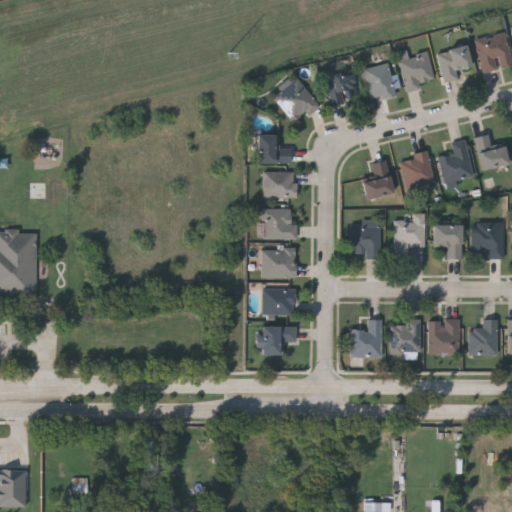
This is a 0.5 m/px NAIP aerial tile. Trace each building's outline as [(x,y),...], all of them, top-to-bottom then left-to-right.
[(483,72),(476,39),(506,32),(511,60),(511,65),(499,68),(499,69),(483,72)] [(438,52),(467,46),(471,66),(457,69),(459,79),(444,82),(438,52)] [(421,88),(407,92),(399,60),(428,53),(435,79),(420,83),(421,88)] [(369,99),(366,66),(391,65),(394,97),(369,99)] [(330,105),(324,74),(352,68),(359,98),(330,105)] [(295,125),(274,97),(282,91),(280,89),(297,76),(320,106),(295,125)] [(291,148),(291,163),(258,163),(258,135),(279,135),(279,148),(291,148)] [(505,144),(509,165),(481,170),(475,137),(489,135),(491,146),(505,144)] [(454,154),(451,142),(466,140),(473,177),(444,182),(439,157),(454,154)] [(400,162),(414,159),(413,154),(428,151),(435,183),(406,189),(400,162)] [(370,164),(386,160),(394,193),(367,200),(362,182),(374,179),(370,164)] [(264,171),(296,171),(296,198),(264,198),(264,171)] [(292,209),(292,223),(297,223),(297,239),(264,239),(264,209),(292,209)] [(425,246),(409,246),(409,258),(395,258),(395,221),(413,221),(413,213),(425,213),(425,246)] [(351,219),(381,219),(381,258),(366,258),(366,253),(351,253),(351,219)] [(504,222),(504,259),(489,259),(489,252),(472,252),(472,222),(504,222)] [(462,225),(462,259),(450,259),(450,246),(433,246),(434,225),(462,225)] [(0,298),(38,299),(37,234),(20,234),(20,231),(0,230),(0,298)] [(262,277),(262,248),(296,248),(296,277),(262,277)] [(296,289),(296,314),(264,314),(264,289),(296,289)] [(420,319),(420,354),(391,353),(391,325),(406,325),(406,319),(420,319)] [(351,330),(368,330),(368,320),(382,320),(382,358),(351,358),(351,330)] [(460,354),(429,354),(429,320),(460,320),(460,354)] [(497,320),(497,355),(469,355),(469,329),(483,329),(483,320),(497,320)] [(296,327),(296,341),(283,341),(283,355),(261,355),(261,327),(296,327)] [(159,471),(159,442),(145,442),(145,471),(159,471)] [(511,482),(511,467),(504,467),(503,482),(511,482)] [(0,506),(27,507),(27,471),(0,469),(0,506)] [(89,492),(73,492),(73,477),(89,477),(89,492)] [(392,511),(364,511),(364,501),(392,501),(392,511)]
